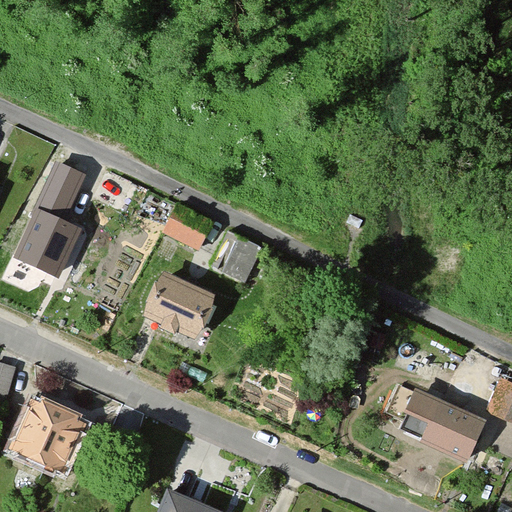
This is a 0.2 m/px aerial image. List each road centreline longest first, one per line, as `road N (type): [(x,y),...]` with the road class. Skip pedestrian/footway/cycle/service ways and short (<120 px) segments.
road 1 (residential): [(511,353),(0,104)]
road 2 (residential): [(405,511),(0,332)]
